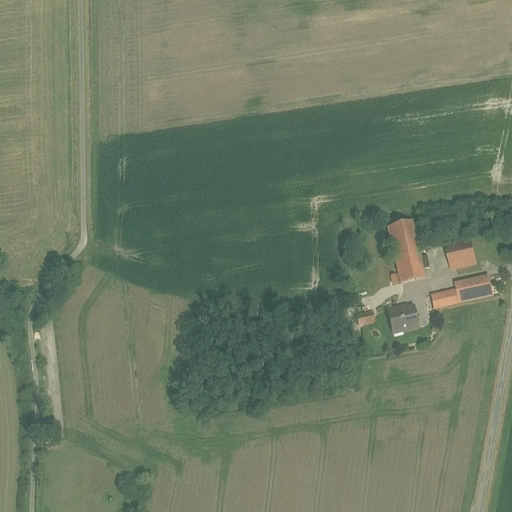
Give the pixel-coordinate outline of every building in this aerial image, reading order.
[(415,250),(410,225),(384,230),(394,280),(395,288),(422,283),(415,250)] [(442,249),(448,275),(474,269),(469,243),(442,249)] [(453,294),(456,309),(492,302),(487,281),(452,288),(453,294)] [(453,294),(428,300),(431,315),(452,310),(456,309),(453,294)] [(404,308),(384,312),(390,338),(416,333),(412,309),(405,311),(404,308)] [(372,327),(370,315),(360,317),(362,328),(366,328),(372,327)]
